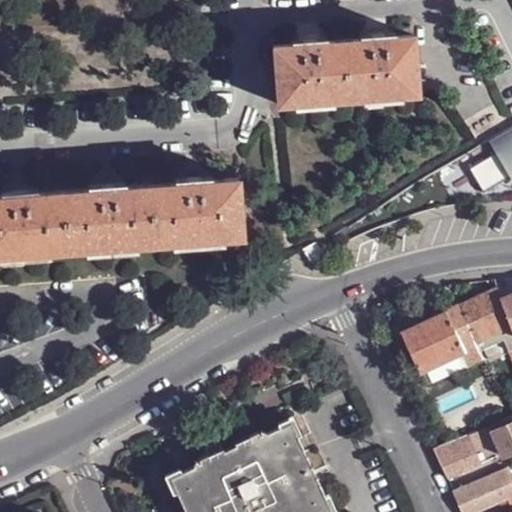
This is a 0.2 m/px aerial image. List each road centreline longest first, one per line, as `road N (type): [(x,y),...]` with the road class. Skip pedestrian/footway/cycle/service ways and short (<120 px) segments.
road 1 (tertiary): [(58,437),(201,355),(341,289)]
road 2 (residential): [(442,511),(341,289)]
road 3 (tertiary): [(341,289),(423,263),(511,250)]
